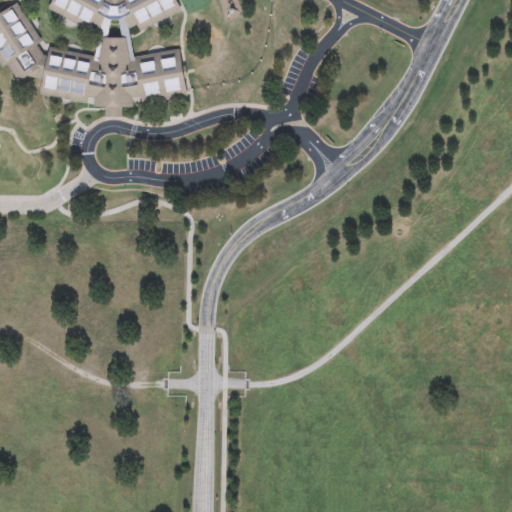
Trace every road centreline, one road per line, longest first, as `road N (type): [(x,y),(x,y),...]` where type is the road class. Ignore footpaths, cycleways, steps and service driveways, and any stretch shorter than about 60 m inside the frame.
road 1 (tertiary): [(333,179),(228,255),(210,287),(204,511)]
road 2 (track): [(205,387),(297,378),(511,182)]
road 3 (tertiary): [(429,47),(359,157),(333,179)]
